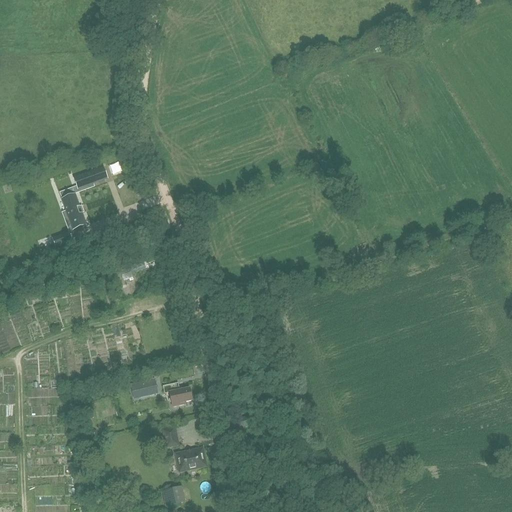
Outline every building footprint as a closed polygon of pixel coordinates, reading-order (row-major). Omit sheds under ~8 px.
[(77,186),(79,190),(91,186),(91,185),(94,185),(99,183),(105,181),(104,181),(107,180),(102,168),(94,170),(95,171),(91,172),(74,178),(77,186)] [(62,201),(66,212),(65,212),(66,214),(66,213),(68,217),(67,217),(68,219),(72,228),(71,228),(72,230),(86,225),(82,214),(80,207),(76,196),(62,201)] [(69,236),(68,233),(53,238),(57,249),(72,243),(69,236)] [(124,282),(133,278),(131,273),(146,267),(143,261),(119,271),(124,282)] [(155,381),(130,387),(134,400),(158,394),(155,381)] [(177,391),(175,384),(163,387),(164,394),(169,393),(172,408),(186,405),(185,403),(192,401),(189,389),(177,391)] [(139,410),(141,420),(155,417),(151,399),(138,402),(140,410),(139,410)] [(10,400),(9,417),(18,417),(18,400),(10,400)] [(165,450),(179,447),(175,427),(161,430),(165,450)] [(179,473),(206,467),(202,449),(176,455),(179,473)] [(166,507),(184,503),(182,488),(162,493),(166,507)]
